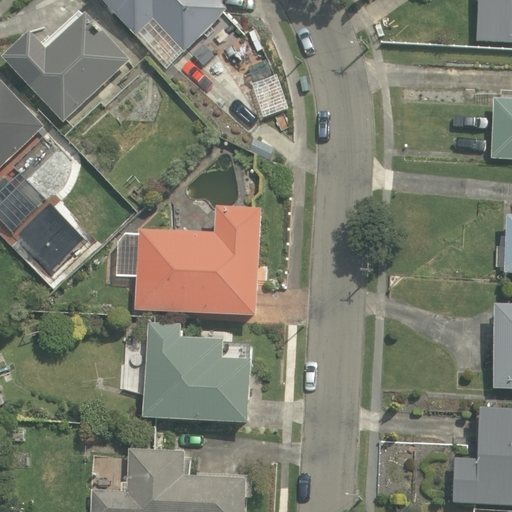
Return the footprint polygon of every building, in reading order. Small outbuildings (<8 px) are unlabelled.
[(101,0),(133,36),(158,14),(187,48),(235,6),(229,0),(101,0)] [(511,0),(478,0),(475,39),(511,42),(511,0)] [(57,47),(42,32),(12,62),(70,121),(139,53),(96,9),(57,47)] [(0,175),(52,124),(9,80),(0,88),(0,175)] [(511,95),(496,95),(492,157),(511,158),(511,95)] [(271,209),(233,207),(231,233),(125,225),(121,279),(138,280),(136,305),(264,314),(271,209)] [(511,300),(500,300),(496,387),(511,387),(511,300)] [(195,331),(196,320),(152,316),(144,414),(252,422),(258,357),(232,355),(233,334),(195,331)] [(511,398),(488,397),(483,454),(455,452),(451,499),(511,504),(511,398)] [(99,478),(96,511),(255,511),(257,475),(194,472),(195,454),(136,450),(134,480),(99,478)]
